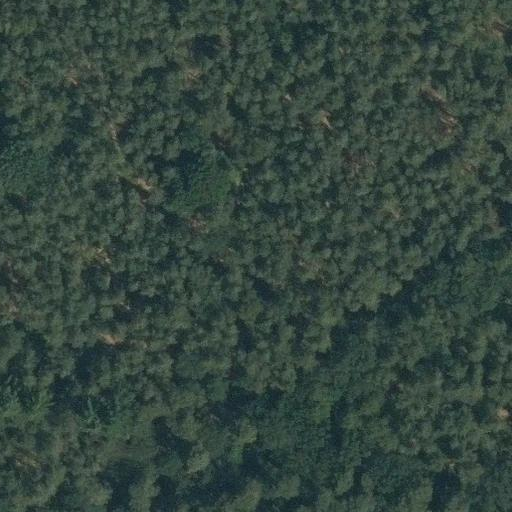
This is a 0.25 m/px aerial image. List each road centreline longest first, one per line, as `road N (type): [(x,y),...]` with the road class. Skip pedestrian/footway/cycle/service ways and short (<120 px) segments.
road 1 (track): [(511,474),(333,391),(246,368)]
road 2 (track): [(0,306),(246,368)]
